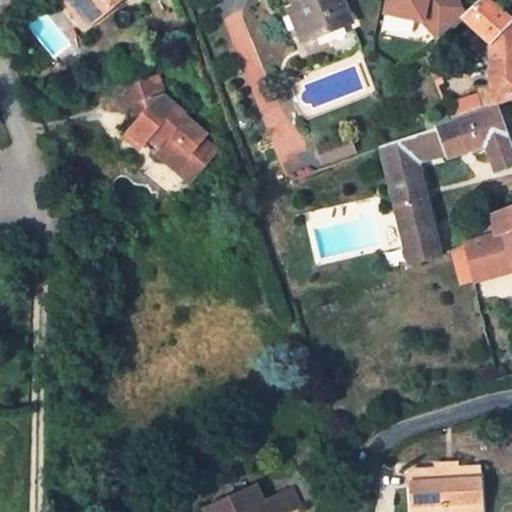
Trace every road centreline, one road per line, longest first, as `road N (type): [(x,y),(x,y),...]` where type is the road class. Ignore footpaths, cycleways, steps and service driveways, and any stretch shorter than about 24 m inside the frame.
road 1 (residential): [(356,511),(371,455),(390,433),(511,399)]
road 2 (residential): [(20,199),(21,132),(0,76)]
